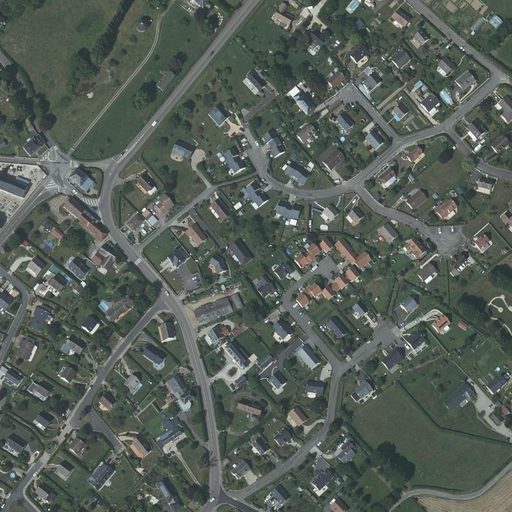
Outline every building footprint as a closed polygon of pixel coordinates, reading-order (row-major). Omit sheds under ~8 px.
[(184,0),(187,2),(186,3),(190,6),(191,5),(199,12),(204,6),(195,0),(184,0)] [(472,0),(420,0),(465,42),(490,16),(472,0)] [(284,29),(288,22),(283,19),(279,16),(283,9),(279,6),(270,20),(284,29)] [(293,16),(287,12),(285,15),(286,15),(283,19),(288,22),(289,21),(290,21),(293,16)] [(404,24),(392,13),(386,21),(398,31),(404,24)] [(497,30),(503,23),(496,15),(489,22),(497,30)] [(132,28),(132,31),(133,33),(135,35),(137,36),(140,35),(143,33),(143,30),(142,27),(141,25),(138,24),(135,25),(133,26),(132,28)] [(424,42),(415,33),(409,40),(417,49),(424,42)] [(317,41),(311,35),(305,41),(308,44),(305,48),(305,50),(308,52),(309,52),(313,48),(317,51),(323,44),(318,40),(317,41)] [(358,46),(356,48),(362,55),(364,53),(358,46)] [(356,48),(344,58),(350,65),(362,55),(356,48)] [(404,62),(397,55),(386,65),(393,72),(404,62)] [(450,67),(440,58),(433,66),(437,70),(435,73),(435,74),(439,78),(441,77),(443,75),(443,76),(450,67)] [(328,91),(339,80),(332,73),(321,84),(328,91)] [(158,93),(169,80),(163,75),(152,88),(158,93)] [(470,83),(463,75),(452,86),(456,90),(453,94),(456,97),(459,93),(460,94),(470,83)] [(262,89),(250,76),(244,81),(256,94),(262,89)] [(375,87),(367,77),(360,83),(368,93),(375,87)] [(302,117),(310,111),(294,91),(286,97),(302,117)] [(434,103),(428,96),(416,106),(422,114),(423,114),(425,116),(427,117),(431,113),(431,112),(428,109),(434,103)] [(511,111),(501,100),(493,107),(502,118),(511,111)] [(402,116),(394,107),(387,114),(395,123),(402,116)] [(213,108),(207,113),(219,126),(225,120),(221,114),(220,116),(213,108)] [(348,128),(338,117),(331,123),(341,135),(348,128)] [(479,134),(469,122),(462,129),(472,140),(479,134)] [(311,132),(304,125),(291,137),(298,144),(311,132)] [(30,131),(27,126),(22,129),(25,135),(30,131)] [(255,129),(258,135),(265,132),(261,126),(255,129)] [(267,147),(276,141),(275,138),(272,140),(268,133),(259,137),(263,144),(265,143),(267,147)] [(377,147),(368,135),(360,142),(370,154),(377,147)] [(43,145),(36,136),(33,138),(32,137),(28,140),(30,142),(22,149),(28,157),(43,145)] [(502,147),(496,140),(485,149),(491,157),(502,147)] [(278,145),(276,141),(267,147),(268,150),(266,151),(270,157),(279,153),(275,146),(278,145)] [(185,162),(191,151),(182,146),(181,147),(173,143),(168,155),(178,160),(179,158),(185,162)] [(349,143),(344,148),(348,152),(353,146),(349,143)] [(416,155),(412,149),(401,159),(406,165),(411,162),(410,161),(416,155)] [(224,168),(233,163),(232,160),(234,159),(230,152),(221,157),(224,164),(222,165),(224,168)] [(318,163),(324,172),(340,162),(333,153),(318,163)] [(234,166),(233,163),(224,168),(225,171),(228,170),(231,177),(240,172),(237,165),(234,166)] [(76,167),(68,177),(87,192),(94,181),(76,167)] [(290,178),(293,181),(299,171),(296,169),(294,171),(288,167),(282,176),(288,180),(290,178)] [(390,176),(384,169),(373,178),(378,185),(390,176)] [(299,171),(293,181),(296,183),(295,184),(301,189),(307,179),(301,175),(302,173),(299,171)] [(144,194),(152,188),(143,177),(135,183),(144,194)] [(23,187),(25,182),(14,178),(12,183),(10,182),(10,181),(8,181),(8,182),(3,180),(4,179),(2,178),(1,179),(0,178),(0,190),(3,192),(3,193),(5,194),(6,193),(8,195),(8,196),(10,196),(10,195),(18,198),(18,199),(21,199),(21,198),(20,197),(20,196),(22,196),(22,195),(21,194),(21,192),(23,193),(23,191),(22,191),(23,189),(24,189),(24,188),(23,187)] [(485,185),(472,181),(470,189),(483,192),(485,185)] [(155,192),(152,188),(144,194),(147,198),(155,192)] [(243,202),(246,205),(254,198),(252,195),(254,193),(250,188),(241,194),(246,200),(243,202)] [(421,198),(414,190),(401,202),(407,210),(421,198)] [(163,212),(165,211),(165,212),(170,208),(167,205),(168,204),(166,200),(164,201),(161,197),(155,202),(157,205),(153,208),(155,210),(152,213),(156,218),(159,215),(160,217),(164,213),(163,212)] [(254,198),(246,205),(248,208),(250,206),(255,212),(263,205),(259,199),(257,200),(254,198)] [(439,216),(450,208),(443,199),(432,208),(433,209),(429,212),(435,219),(438,215),(439,216)] [(81,213),(67,202),(60,210),(74,222),(81,213)] [(224,213),(216,203),(209,210),(217,220),(224,213)] [(334,214),(325,205),(318,212),(326,221),(334,214)] [(281,222),(284,223),(287,212),(284,211),(284,208),(277,206),(274,217),(282,219),(281,222)] [(287,212),(284,223),(288,224),(288,221),(295,222),(298,212),(290,210),(290,213),(287,212)] [(357,219),(349,211),(342,216),(350,225),(357,219)] [(81,213),(74,222),(98,242),(101,238),(101,237),(91,228),(94,224),(81,213)] [(505,220),(501,215),(495,220),(495,221),(499,226),(501,224),(510,235),(511,234),(511,223),(508,218),(505,220)] [(139,224),(133,218),(123,228),(129,234),(139,224)] [(149,230),(155,225),(149,219),(144,224),(149,230)] [(47,222),(41,229),(49,234),(54,227),(47,222)] [(392,237),(382,226),(373,233),(383,245),(392,237)] [(60,240),(65,235),(56,228),(52,233),(60,240)] [(203,243),(192,228),(183,235),(186,240),(187,239),(195,249),(203,243)] [(482,243),(476,237),(467,245),(472,251),(482,243)] [(326,238),(316,247),(321,253),(323,250),(326,253),(334,246),(326,238)] [(342,238),(335,245),(349,261),(356,255),(342,238)] [(404,249),(411,243),(408,239),(401,245),(404,249)] [(235,243),(225,250),(238,268),(248,262),(235,243)] [(418,251),(411,243),(404,249),(406,251),(403,253),(408,259),(418,251)] [(314,244),(303,252),(310,261),(321,253),(316,247),(314,244)] [(102,260),(107,252),(101,248),(96,256),(102,260)] [(358,257),(356,255),(349,261),(351,264),(354,263),(360,270),(373,260),(365,251),(358,257)] [(114,257),(107,252),(102,260),(109,264),(114,257)] [(303,252),(294,260),(301,269),(310,261),(303,252)] [(171,254),(163,260),(168,267),(170,266),(173,271),(180,266),(178,263),(180,261),(175,253),(172,255),(171,254)] [(89,262),(97,267),(102,260),(96,256),(94,255),(89,262)] [(39,266),(29,258),(22,266),(32,274),(39,266)] [(218,265),(211,258),(205,265),(210,269),(214,278),(223,275),(218,265)] [(448,273),(454,267),(457,264),(452,258),(442,267),(448,273)] [(102,260),(97,267),(104,272),(109,264),(102,260)] [(75,264),(71,262),(65,270),(65,272),(72,278),(72,279),(77,283),(84,274),(79,270),(79,269),(74,265),(75,264)] [(275,269),(269,275),(276,283),(283,277),(284,278),(287,275),(280,267),(277,269),(275,269)] [(360,275),(353,267),(346,273),(349,276),(346,279),(349,282),(351,280),(353,282),(360,275)] [(457,270),(454,267),(448,273),(451,276),(457,270)] [(419,285),(430,275),(425,268),(413,278),(419,285)] [(349,283),(342,274),(332,283),(340,291),(349,283)] [(48,286),(57,295),(64,287),(54,279),(48,286)] [(270,293),(258,279),(255,282),(259,286),(252,293),(258,301),(265,294),(267,296),(270,293)] [(323,291),(315,282),(305,291),(313,299),(323,291)] [(323,291),(321,292),(328,301),(340,291),(332,283),(323,291)] [(57,296),(57,295),(48,286),(44,290),(54,299),(57,296)] [(305,291),(295,300),(302,308),(313,299),(305,291)] [(111,306),(113,307),(118,313),(120,314),(133,301),(125,293),(111,306)] [(9,304),(0,296),(0,312),(1,313),(9,304)] [(228,314),(222,301),(190,313),(195,327),(228,314)] [(408,311),(411,309),(404,301),(395,308),(402,316),(407,311),(408,311)] [(356,321),(363,316),(355,306),(348,312),(356,321)] [(118,313),(113,307),(103,318),(108,323),(118,313)] [(48,314),(38,309),(35,316),(36,317),(31,328),(39,332),(48,314)] [(95,324),(87,318),(80,328),(88,334),(95,324)] [(433,335),(444,325),(438,318),(426,328),(433,335)] [(341,338),(328,322),(320,329),(325,335),(323,336),(326,339),(328,338),(330,341),(330,342),(332,343),(334,343),(341,338)] [(461,328),(454,322),(451,326),(458,332),(461,328)] [(279,328),(276,323),(268,330),(272,334),(271,335),(274,338),(278,343),(284,339),(286,339),(288,336),(285,332),(284,332),(283,330),(280,327),(279,328)] [(228,341),(244,330),(240,325),(225,336),(228,339),(228,341)] [(173,341),(170,326),(160,328),(163,342),(173,341)] [(209,346),(225,336),(219,326),(203,336),(209,346)] [(406,340),(405,339),(400,343),(408,353),(419,343),(412,335),(408,338),(406,340)] [(484,368),(501,348),(488,337),(482,344),(486,348),(473,363),(477,366),(479,364),(484,368)] [(63,345),(59,350),(66,354),(69,349),(74,352),(79,344),(69,338),(64,346),(63,345)] [(31,349),(29,348),(22,345),(19,343),(16,350),(18,350),(14,360),(23,364),(27,356),(31,349)] [(238,371),(244,367),(224,345),(221,348),(223,350),(221,351),(238,371)] [(153,354),(143,347),(138,355),(147,362),(153,366),(160,358),(154,354),(153,354)] [(292,355),(306,371),(314,365),(300,348),(292,355)] [(397,363),(389,353),(383,357),(384,359),(381,361),(381,360),(376,365),(384,374),(397,363)] [(268,361),(265,356),(254,365),(257,370),(268,361)] [(63,383),(70,372),(62,367),(56,379),(63,383)] [(16,382),(0,370),(0,377),(1,378),(0,378),(0,379),(12,388),(16,382)] [(271,376),(264,383),(272,392),(280,386),(280,385),(277,382),(276,382),(274,380),(275,379),(271,376)] [(235,389),(243,382),(239,377),(231,384),(235,389)] [(128,394),(137,385),(131,378),(122,387),(128,394)] [(163,385),(173,401),(175,400),(184,394),(177,382),(175,383),(172,379),(163,385)] [(497,386),(490,379),(481,387),(487,394),(497,386)] [(42,399),(47,390),(36,383),(31,392),(42,399)] [(368,393),(360,383),(356,388),(357,389),(350,394),(357,402),(364,395),(365,396),(368,393)] [(313,387),(302,386),(301,396),(312,397),(312,398),(317,399),(318,387),(313,387)] [(472,398),(462,387),(441,406),(448,415),(465,399),(468,402),(472,398)] [(166,402),(168,400),(162,391),(156,395),(163,407),(167,404),(166,402)] [(184,394),(175,400),(179,407),(189,400),(184,394)] [(104,413),(111,405),(103,397),(96,404),(104,413)] [(252,417),(254,407),(244,406),(244,407),(231,405),(229,413),(252,417)] [(505,415),(509,412),(503,406),(499,409),(505,415)] [(291,411),(283,417),(293,430),(301,423),(291,411)] [(496,411),(490,417),(498,425),(504,420),(496,411)] [(48,422),(38,414),(32,421),(43,430),(48,422)] [(168,427),(174,423),(171,417),(165,422),(168,427)] [(163,430),(168,427),(165,422),(160,425),(163,430)] [(158,447),(162,445),(179,434),(176,430),(172,433),(170,431),(161,436),(163,438),(156,443),(158,447)] [(269,441),(269,443),(275,450),(281,445),(282,446),(287,442),(279,433),(269,441)] [(142,450),(147,445),(138,437),(131,444),(139,452),(142,450)] [(17,443),(12,439),(8,447),(12,450),(22,457),(27,449),(17,442),(17,443)] [(79,446),(72,440),(64,449),(71,456),(79,446)] [(253,443),(247,448),(256,459),(263,453),(260,450),(259,451),(253,443)] [(150,449),(147,445),(142,450),(145,453),(150,449)] [(343,450),(333,460),(340,467),(350,458),(343,450)] [(67,471),(58,463),(50,472),(61,480),(67,471)] [(100,472),(88,486),(93,491),(108,473),(100,465),(97,469),(100,472)] [(238,465),(226,476),(228,479),(229,479),(233,483),(239,478),(240,478),(245,473),(238,465)] [(85,484),(88,486),(100,472),(97,469),(85,484)] [(310,484),(307,486),(314,494),(323,485),(328,479),(322,473),(317,479),(315,477),(312,480),(313,482),(310,484)] [(172,498),(160,480),(150,486),(153,491),(156,491),(164,503),(172,498)] [(37,487),(30,496),(40,504),(48,495),(37,487)] [(273,490),(265,496),(270,502),(271,502),(273,504),(272,505),(275,508),(276,508),(283,502),(273,490)] [(342,511),(334,503),(326,510),(327,511),(342,511)]
